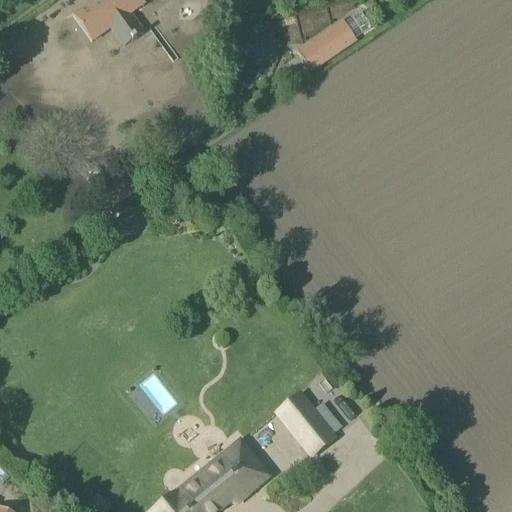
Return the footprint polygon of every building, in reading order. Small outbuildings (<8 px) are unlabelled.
[(140,0),(93,0),(72,15),(91,43),(111,29),(124,47),(131,42),(132,43),(135,40),(135,39),(142,34),(129,16),(144,5),(140,0)] [(310,73),(356,43),(342,22),(296,52),(310,73)] [(59,58),(16,92),(33,113),(75,79),(59,58)] [(146,160),(100,191),(114,209),(160,179),(146,160)] [(337,439),(299,393),(273,415),(310,461),(337,439)] [(214,511),(265,473),(241,442),(150,511),(214,511)]
